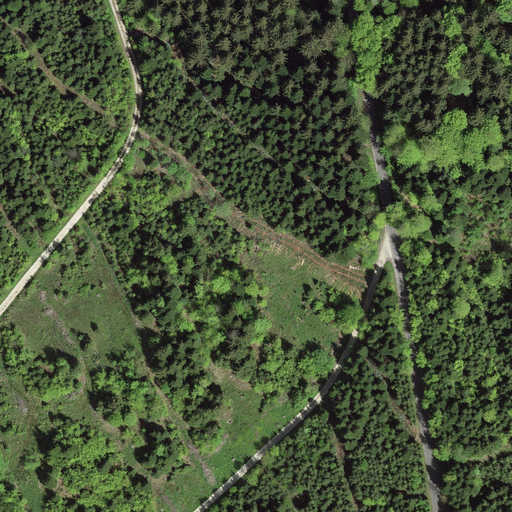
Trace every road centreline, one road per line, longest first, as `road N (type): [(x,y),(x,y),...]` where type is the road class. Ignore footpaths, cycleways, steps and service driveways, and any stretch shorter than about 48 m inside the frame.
road 1 (unclassified): [(438,511),(351,0)]
road 2 (track): [(110,0),(139,111),(125,152),(0,308)]
road 3 (track): [(390,242),(347,369),(197,511)]
road 4 (track): [(352,4),(511,9)]
